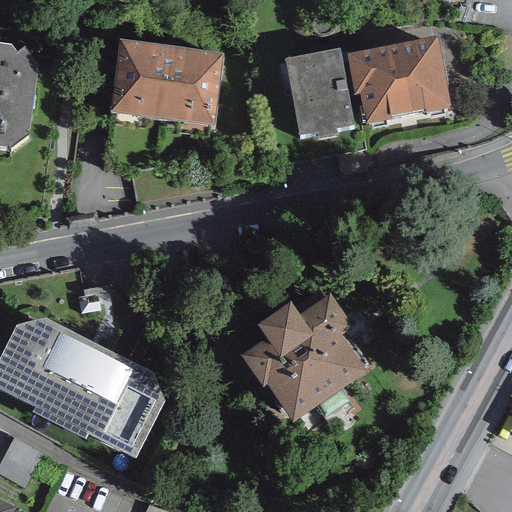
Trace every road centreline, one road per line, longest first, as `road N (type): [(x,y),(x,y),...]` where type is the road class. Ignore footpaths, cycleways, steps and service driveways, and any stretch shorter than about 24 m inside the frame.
road 1 (residential): [(511,159),(0,265)]
road 2 (unknown): [(313,203),(322,174),(336,161),(465,132),(487,118),(511,73)]
road 3 (residential): [(210,511),(64,462),(0,421)]
road 4 (primary): [(410,511),(511,332)]
